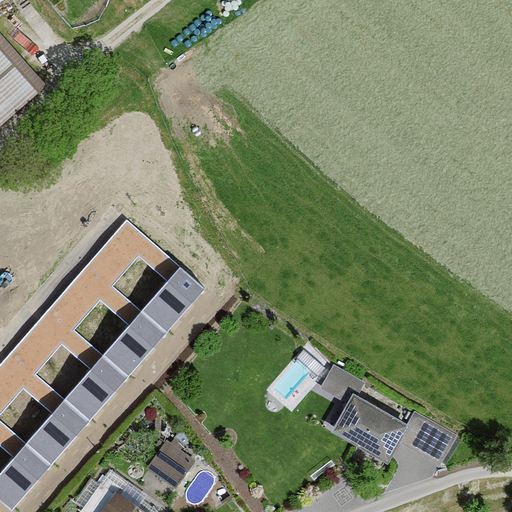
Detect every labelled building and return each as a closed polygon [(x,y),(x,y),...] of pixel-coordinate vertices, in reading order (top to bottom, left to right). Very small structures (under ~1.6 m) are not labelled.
[(0,3),(3,0),(0,0),(0,127),(44,89),(0,39),(0,3)] [(131,302),(166,334),(205,290),(170,258),(131,302)] [(95,342),(130,376),(166,334),(131,302),(95,342)] [(55,390),(90,421),(130,376),(95,345),(55,390)] [(359,399),(366,387),(334,369),(320,393),(348,409),(334,434),(393,467),(414,429),(359,399)] [(16,437),(50,467),(90,421),(56,391),(16,437)] [(0,456),(0,503),(10,511),(11,511),(50,467),(16,437),(0,456)] [(195,465),(169,446),(150,471),(177,490),(195,465)] [(143,511),(119,493),(116,498),(102,488),(83,511),(143,511)]
